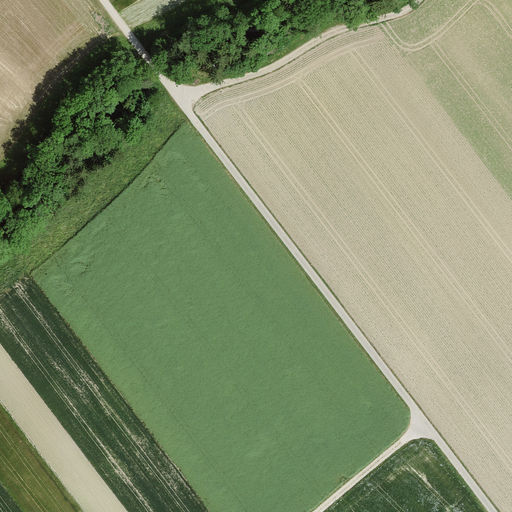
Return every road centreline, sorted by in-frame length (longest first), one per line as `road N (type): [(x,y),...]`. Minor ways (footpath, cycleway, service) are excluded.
road 1 (track): [(494,511),(104,0)]
road 2 (track): [(178,96),(268,69),(327,35),(418,0)]
road 3 (track): [(426,422),(318,511)]
